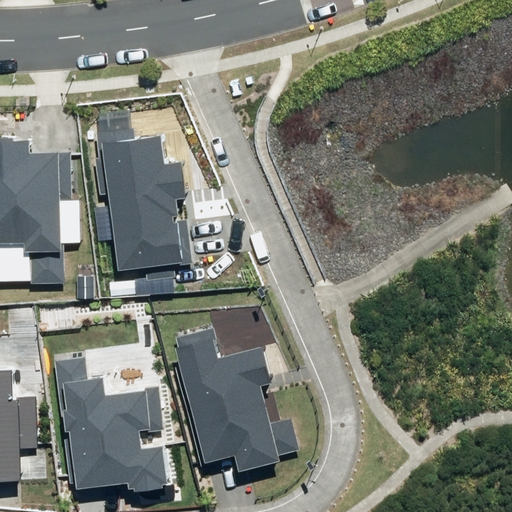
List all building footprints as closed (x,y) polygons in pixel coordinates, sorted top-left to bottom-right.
[(136,123),(110,126),(126,262),(193,254),(186,189),(191,189),(187,154),(168,156),(165,128),(137,132),(136,123)] [(0,276),(68,275),(66,146),(38,146),(38,131),(0,131),(0,276)] [(98,267),(80,267),(80,292),(99,292),(98,267)] [(216,321),(181,330),(213,455),(243,447),(247,459),(304,444),(295,411),(276,416),(266,374),(277,371),(268,337),(223,349),(216,321)] [(89,350),(60,354),(77,481),(137,473),(138,481),(175,476),(170,435),(149,438),(147,422),(168,419),(162,380),(114,386),(112,369),(92,372),(89,350)] [(0,471),(28,470),(27,439),(42,439),(40,392),(20,393),(19,362),(0,362),(0,471)]
